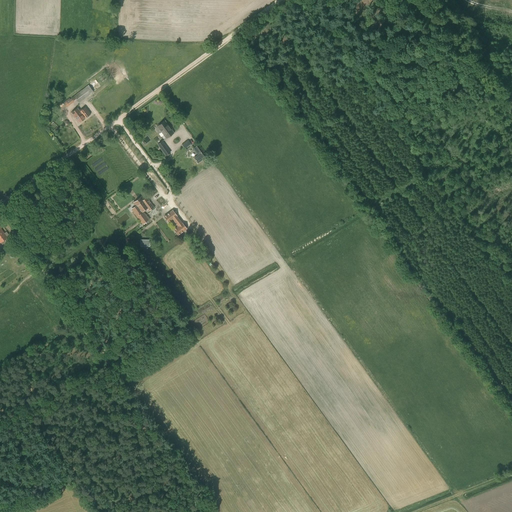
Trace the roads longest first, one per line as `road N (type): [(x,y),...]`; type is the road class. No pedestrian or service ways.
road 1 (track): [(282,0),(0,203)]
road 2 (track): [(134,388),(0,218)]
road 3 (track): [(427,0),(511,114)]
